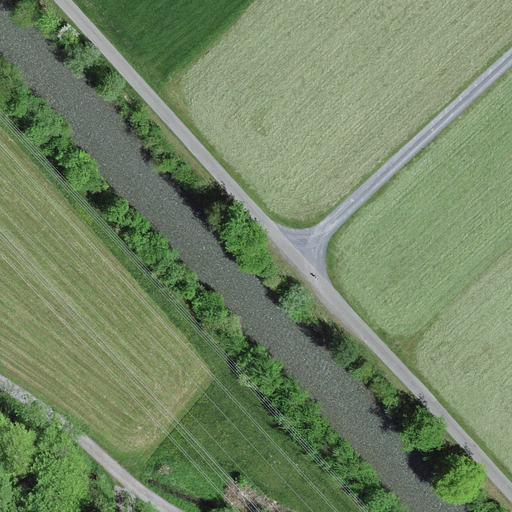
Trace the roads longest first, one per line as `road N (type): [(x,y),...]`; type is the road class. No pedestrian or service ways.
road 1 (track): [(511,494),(61,0)]
road 2 (track): [(294,256),(511,55)]
road 3 (track): [(0,382),(168,511)]
